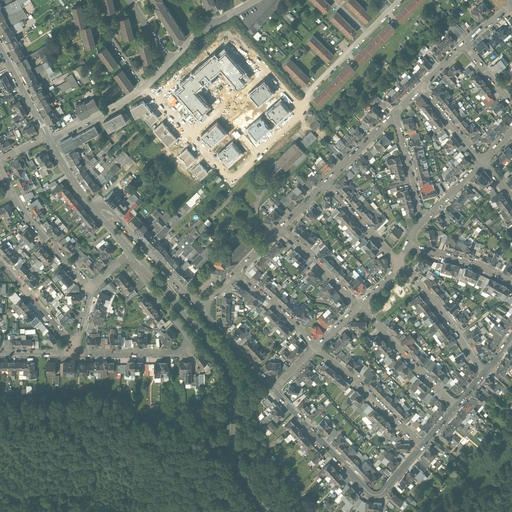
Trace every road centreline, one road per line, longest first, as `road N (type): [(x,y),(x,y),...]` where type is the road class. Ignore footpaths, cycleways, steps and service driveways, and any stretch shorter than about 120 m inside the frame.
road 1 (residential): [(237,38),(304,110),(229,180),(146,87)]
road 2 (secondary): [(265,511),(234,455),(231,373),(131,251)]
road 3 (residential): [(125,256),(189,343),(176,353),(76,351)]
road 4 (residential): [(422,446),(374,495),(275,389)]
road 5 (track): [(66,481),(126,470),(207,511)]
road 6 (residential): [(201,311),(114,215),(95,211)]
road 7 (residential): [(318,349),(422,446)]
road 8 (residential): [(457,405),(361,307)]
road 9 (residential): [(401,264),(487,369)]
road 10 (residential): [(90,287),(11,191)]
